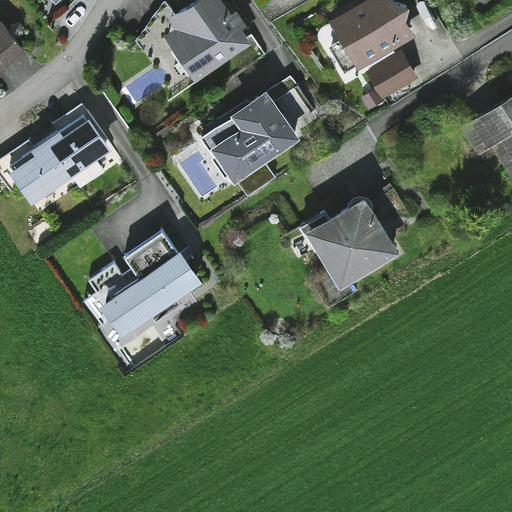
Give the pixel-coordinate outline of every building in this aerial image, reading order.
[(174,42),(195,73),(245,39),(217,0),(195,0),(180,11),(192,29),(174,42)] [(366,0),(337,17),(348,35),(332,45),(345,67),(408,31),(402,21),(406,4),(390,0),(366,0)] [(0,61),(21,46),(1,21),(0,21),(0,61)] [(413,76),(399,52),(369,69),(383,93),(413,76)] [(216,147),(235,175),(294,134),(265,91),(249,102),(201,136),(211,150),(216,147)] [(511,171),(511,92),(477,116),(511,171)] [(81,161),(110,141),(87,109),(46,137),(70,172),(83,164),(81,161)] [(70,172),(46,137),(0,168),(0,174),(11,191),(23,182),(32,195),(56,178),(58,181),(70,172)] [(393,247),(371,213),(373,206),(371,200),(366,195),(360,194),(353,196),(348,200),(347,207),(330,218),(324,209),(300,224),(315,248),(320,245),(341,279),(393,247)] [(123,328),(196,277),(162,227),(124,253),(133,265),(122,272),(114,260),(88,277),(105,302),(93,310),(102,325),(115,316),(123,328)]
